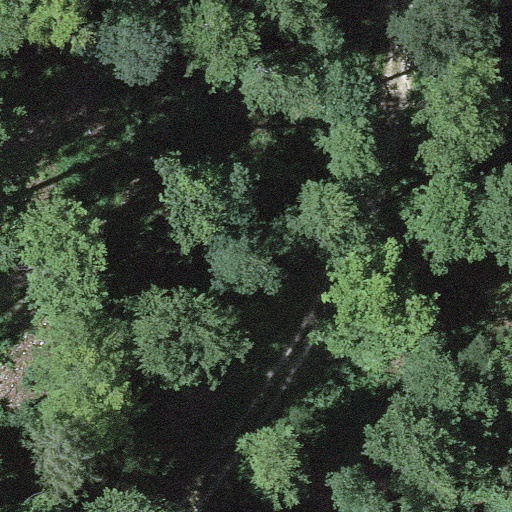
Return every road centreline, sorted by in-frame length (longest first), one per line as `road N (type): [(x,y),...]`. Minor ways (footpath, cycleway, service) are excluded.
road 1 (track): [(404,0),(402,36),(187,511)]
road 2 (track): [(402,36),(147,173),(0,285)]
